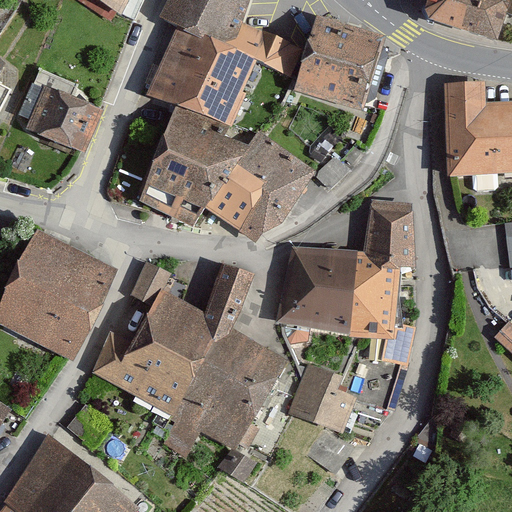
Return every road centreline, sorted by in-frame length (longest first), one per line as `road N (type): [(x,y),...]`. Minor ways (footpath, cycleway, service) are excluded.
road 1 (residential): [(438,53),(425,98),(421,183),(434,287),(418,407),(345,511)]
road 2 (residential): [(0,200),(82,215),(141,239)]
